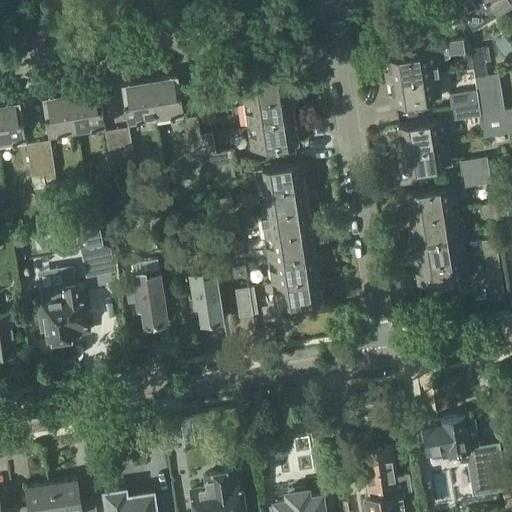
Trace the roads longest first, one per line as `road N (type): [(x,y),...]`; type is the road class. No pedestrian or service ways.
road 1 (tertiary): [(0,416),(381,358)]
road 2 (residential): [(381,358),(325,0)]
road 3 (residential): [(0,59),(262,17),(319,0)]
road 4 (tertiary): [(381,358),(511,338)]
